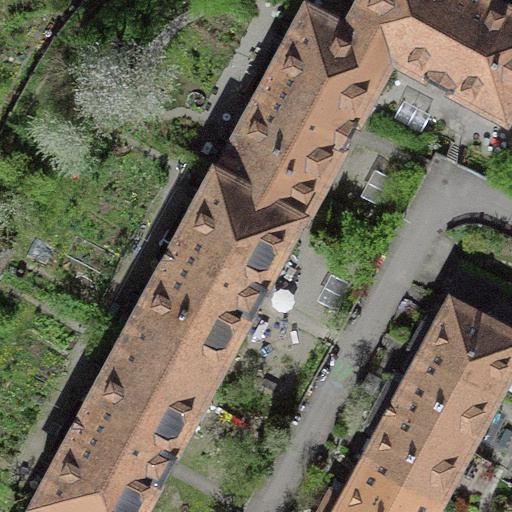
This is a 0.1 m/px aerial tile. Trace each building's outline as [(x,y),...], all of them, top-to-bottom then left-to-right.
[(511,8),(496,0),(359,0),(346,25),(394,51),(391,58),(428,78),(506,120),(511,109),(511,8)] [(214,166),(306,216),(349,137),(391,58),(394,51),(346,25),(306,3),(218,166),(215,164),(214,166)] [(124,334),(213,382),(257,299),(302,216),(305,218),(306,216),(214,166),(124,334)] [(0,268),(11,248),(0,242),(0,268)] [(420,353),(498,395),(511,369),(511,307),(499,300),(505,290),(463,267),(446,296),(449,298),(434,327),(428,324),(422,321),(408,346),(420,353)] [(142,511),(168,465),(213,382),(124,334),(33,501),(54,511),(142,511)] [(377,400),(469,449),(498,395),(420,353),(404,382),(402,381),(400,384),(395,381),(389,378),(377,400)] [(361,462),(439,504),(469,449),(377,400),(365,422),(371,425),(377,428),(375,431),(377,432),(361,462)] [(323,511),(434,511),(439,504),(361,462),(345,491),(343,490),(341,493),(336,490),(330,487),(318,509),(323,511)] [(54,511),(33,501),(32,503),(35,504),(31,511),(54,511)]
